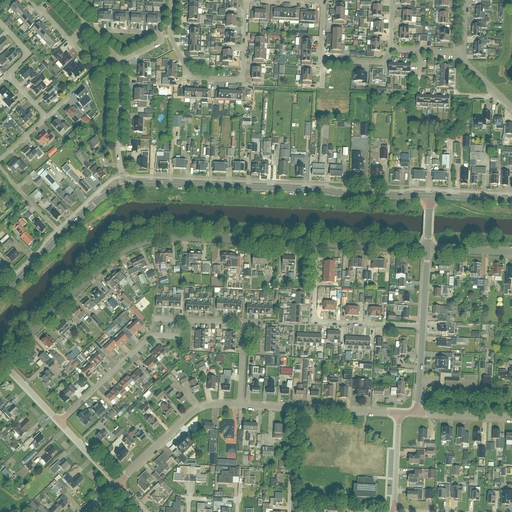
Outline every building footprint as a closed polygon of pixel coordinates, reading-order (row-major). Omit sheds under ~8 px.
[(411,3),(411,0),(402,0),(402,6),(408,6),(407,9),(409,9),(415,9),(415,3),(411,3)] [(14,14),(22,7),(19,4),(17,1),(10,9),(14,14)] [(336,11),(344,11),(345,2),(333,2),(333,8),(336,8),(336,11)] [(376,3),(371,2),(371,3),(369,2),(368,6),(373,6),(373,11),(381,12),(382,6),(376,6),(376,3)] [(449,2),(437,2),(436,2),(436,10),(443,11),(443,8),(449,8),(449,2)] [(490,9),(490,5),(482,5),(482,8),(476,8),(476,13),(485,14),(485,11),(488,11),(488,9),(490,9)] [(260,11),(260,20),(259,23),(268,23),(269,7),(266,6),(266,7),(263,7),(263,11),(260,11)] [(19,19),(27,12),(25,10),(24,10),(22,7),(14,14),(19,19)] [(279,21),(279,10),(277,10),(277,8),(271,7),(270,21),(279,21)] [(103,21),(104,13),(104,11),(100,11),(100,9),(95,9),(95,13),(96,13),(95,19),(98,19),(98,21),(103,21)] [(290,11),(290,22),(298,22),(299,9),(293,9),(293,11),(290,11)] [(417,9),(415,9),(409,9),(409,12),(403,12),(403,18),(412,18),(412,16),(416,16),(417,9)] [(443,14),(443,11),(436,10),(435,14),(436,14),(440,14),(440,17),(440,19),(448,20),(449,14),(443,14)] [(109,21),(111,21),(112,12),(112,11),(109,11),(109,13),(104,13),(103,21),(109,21)] [(260,20),(260,11),(254,11),(254,12),(251,12),(251,20),(260,20)] [(309,25),(309,13),(307,13),(307,11),(301,11),(300,24),(309,25)] [(368,17),(368,20),(370,20),(375,20),(375,17),(381,17),(381,12),(373,11),(368,11),(368,17)] [(24,24),(31,18),(29,15),(29,14),(27,12),(19,19),(24,24)] [(114,21),(114,23),(119,23),(120,12),(112,12),(111,21),(114,21)] [(125,24),(125,22),(128,22),(128,16),(128,13),(125,13),(125,12),(120,12),(119,23),(125,24)] [(309,13),(309,25),(317,25),(318,15),(318,13),(312,12),(312,14),(309,13)] [(131,22),(130,24),(136,24),(136,13),(131,13),(131,16),(128,16),(128,22),(131,22)] [(141,24),(141,23),(144,23),(144,14),(136,13),(136,24),(141,24)] [(485,17),(485,14),(476,13),(476,20),(481,20),(481,23),(490,23),(490,20),(488,20),(488,17),(485,17)] [(147,23),(147,25),(152,25),(152,14),(144,14),(144,23),(147,23)] [(161,14),(155,14),(152,14),(152,25),(157,25),(157,23),(160,24),(161,14)] [(200,15),(198,15),(189,15),(189,18),(188,17),(188,23),(199,24),(200,15)] [(347,16),(344,16),(335,16),(335,19),(333,19),(333,25),(344,25),(344,22),(346,22),(347,16)] [(31,18),(24,24),(29,30),(37,22),(34,20),(31,18)] [(412,23),(412,18),(403,18),(403,23),(409,23),(409,26),(414,27),(416,27),(420,27),(420,24),(412,23)] [(448,25),(448,20),(440,19),(440,20),(440,24),(435,24),(435,28),(437,28),(436,28),(437,28),(442,28),(442,25),(448,25)] [(377,20),(375,20),(370,20),(368,20),(367,23),(374,23),(374,29),(383,29),(383,24),(377,23),(377,20)] [(37,34),(44,27),(42,24),(40,21),(32,29),(37,34)] [(490,23),(481,23),(479,23),(479,26),(472,25),(472,31),(481,32),(481,29),(486,29),(486,23),(490,23)] [(409,26),(407,26),(406,29),(401,29),(400,35),(409,35),(410,30),(414,30),(414,27),(409,26)] [(42,39),(50,32),(47,30),(44,27),(37,34),(42,39)] [(190,30),(190,36),(198,36),(201,36),(201,27),(198,27),(191,27),(191,30),(190,30)] [(332,35),(341,35),(342,27),(334,27),(334,29),(333,29),(332,35)] [(444,31),(444,28),(442,28),(437,28),(436,28),(436,37),(450,37),(450,31),(444,31)] [(367,31),(367,37),(369,37),(374,38),(376,38),(377,35),(382,35),(383,29),(374,29),(374,32),(367,31)] [(224,34),(224,31),(218,30),(218,34),(221,34),(220,36),(225,36),(225,39),(235,40),(235,34),(224,34)] [(481,35),(481,32),(472,31),(472,38),(477,38),(477,41),(487,41),(487,38),(484,38),(484,35),(481,35)] [(46,44),(54,38),(51,35),(52,34),(50,32),(42,39),(46,44)] [(255,44),(264,44),(266,44),(266,43),(264,42),(265,36),(251,35),(251,41),(255,41),(255,44)] [(299,46),(311,47),(311,44),(312,44),(312,38),(299,37),(299,46)] [(374,41),(374,38),(369,37),(367,37),(367,41),(371,42),(371,46),(380,47),(380,41),(374,41)] [(54,38),(46,44),(51,50),(59,42),(57,40),(54,38)] [(0,53),(9,45),(4,39),(0,42),(0,53)] [(487,41),(477,41),(481,41),(481,44),(474,44),(474,49),(483,50),(484,47),(487,47),(487,45),(490,45),(490,41),(487,41)] [(330,49),(330,54),(333,55),(341,55),(344,55),(344,46),(341,46),(332,46),(332,49),(330,49)] [(374,52),(379,52),(380,47),(371,46),(367,46),(366,58),(373,58),(374,55),(374,52)] [(190,47),(189,53),(190,53),(190,56),(197,57),(197,53),(198,53),(198,52),(201,52),(201,48),(198,47),(190,47)] [(483,53),(483,50),(474,49),(474,56),(479,56),(479,59),(486,59),(486,53),(483,53)] [(64,56),(62,54),(63,54),(60,50),(53,57),(56,60),(57,59),(59,61),(58,62),(63,67),(71,59),(71,58),(71,57),(70,56),(69,55),(68,55),(67,54),(64,56)] [(10,63),(17,57),(12,51),(5,57),(3,55),(0,57),(0,65),(2,67),(5,63),(7,60),(10,63)] [(266,61),(266,55),(255,55),(255,57),(253,57),(253,63),(263,64),(263,61),(266,61)] [(222,57),(219,56),(219,63),(216,63),(216,66),(222,67),(222,62),(232,63),(232,57),(222,57)] [(310,66),(310,57),(302,57),(301,66),(310,66)] [(167,72),(176,72),(177,66),(169,66),(169,61),(163,61),(163,68),(167,68),(167,72)] [(64,71),(67,75),(70,78),(73,75),(76,78),(77,77),(79,77),(79,75),(84,70),(79,64),(77,66),(74,63),(71,65),(64,71)] [(138,72),(147,72),(147,69),(150,69),(150,63),(143,63),(143,66),(138,65),(138,72)] [(400,76),(400,65),(389,64),(389,76),(400,76)] [(252,74),(261,74),(261,66),(253,65),(253,68),(252,68),(252,74)] [(400,65),(400,76),(411,77),(411,65),(400,65)] [(437,77),(449,78),(449,67),(438,66),(437,77)] [(31,72),(27,68),(20,75),(25,80),(29,77),(32,79),(37,75),(32,70),(31,72)] [(303,76),(311,77),(312,71),(310,71),(311,68),(303,68),(303,76)] [(364,74),(364,71),(361,71),(361,72),(357,72),(357,73),(354,73),(353,82),(362,82),(362,84),(367,84),(368,74),(365,74),(364,74)] [(386,84),(386,78),(383,78),(383,73),(379,72),(379,71),(373,71),(373,81),(383,82),(382,84),(386,84)] [(147,76),(147,72),(138,72),(138,78),(142,79),(142,83),(149,83),(149,76),(147,76)] [(176,79),(176,72),(167,72),(167,75),(162,75),(162,85),(169,86),(170,79),(176,79)] [(260,83),(261,74),(252,74),(251,79),(253,80),(253,83),(260,83)] [(31,90),(36,96),(42,90),(43,91),(47,88),(42,83),(46,79),(42,75),(35,81),(37,84),(31,90)] [(300,76),(299,85),(302,85),(310,85),(310,82),(311,82),(311,77),(303,76),(300,76)] [(448,88),(449,78),(437,77),(437,88),(448,88)] [(134,96),(143,96),(143,93),(147,93),(147,87),(141,87),(141,90),(135,90),(134,96)] [(5,89),(4,89),(3,88),(3,89),(2,89),(2,90),(2,91),(2,92),(0,93),(0,94),(3,98),(3,97),(6,101),(4,103),(9,108),(15,103),(12,100),(14,97),(9,91),(9,92),(6,88),(5,89)] [(48,106),(57,98),(53,94),(55,92),(51,88),(46,93),(49,95),(43,100),(48,106)] [(88,95),(83,89),(81,91),(80,91),(79,91),(78,91),(77,92),(77,93),(78,94),(75,96),(80,101),(78,103),(83,108),(91,101),(86,96),(88,95)] [(235,105),(240,106),(241,102),(241,103),(245,103),(245,101),(244,101),(245,90),(242,89),(242,91),(239,91),(239,92),(236,92),(235,102),(235,105)] [(190,100),(190,90),(184,90),(184,91),(181,91),(181,90),(178,90),(178,98),(184,98),(184,99),(190,100)] [(208,91),(202,91),(201,100),(201,103),(207,104),(207,100),(207,99),(210,99),(211,91),(208,91)] [(224,101),(224,92),(219,91),(219,92),(216,92),(215,99),(218,100),(218,101),(224,101)] [(143,99),(143,96),(134,96),(134,102),(140,102),(140,108),(146,109),(147,99),(143,99)] [(427,108),(428,97),(417,96),(417,98),(417,108),(427,108)] [(438,109),(439,97),(428,97),(427,108),(438,109)] [(439,97),(438,109),(449,109),(450,98),(439,97)] [(245,107),(245,110),(249,110),(249,116),(243,116),(243,118),(251,119),(251,110),(249,110),(250,108),(245,107)] [(26,113),(21,108),(16,112),(21,118),(20,119),(25,124),(33,117),(28,112),(26,113)] [(74,113),(70,108),(68,110),(66,110),(66,111),(66,112),(65,113),(72,120),(75,118),(78,121),(83,117),(77,110),(74,113)] [(478,125),(478,129),(482,129),(483,125),(486,126),(486,122),(490,122),(490,113),(483,113),(483,117),(475,117),(475,125),(478,125)] [(2,122),(4,124),(10,118),(8,116),(2,122)] [(87,125),(90,122),(85,116),(82,119),(87,125)] [(172,117),(171,127),(180,128),(181,117),(172,117)] [(501,118),(498,118),(495,118),(494,126),(497,127),(497,129),(502,129),(503,122),(501,122),(501,118)] [(18,127),(12,120),(8,124),(14,131),(18,127)] [(63,125),(58,120),(51,126),(59,134),(63,130),(65,132),(70,128),(65,123),(63,125)] [(142,133),(143,121),(133,120),(133,125),(134,125),(134,133),(142,133)] [(504,126),(503,138),(507,139),(507,138),(511,139),(511,135),(511,124),(506,124),(506,127),(504,126)] [(54,138),(49,132),(46,135),(44,133),(40,136),(41,136),(39,137),(36,140),(40,145),(43,142),(44,143),(46,141),(48,143),(54,138)] [(94,148),(100,144),(95,137),(89,142),(94,148)] [(289,151),(289,146),(281,145),(281,151),(280,151),(280,159),(289,159),(290,151),(289,151)] [(482,153),(482,146),(471,146),(470,166),(475,166),(475,161),(480,161),(481,153),(482,153)] [(35,151),(30,151),(27,148),(22,153),(30,162),(36,156),(39,159),(44,155),(38,149),(35,151)] [(74,155),(76,157),(79,160),(83,165),(87,162),(81,155),(83,154),(80,150),(74,155)] [(363,171),(363,165),(362,165),(362,160),(360,160),(360,152),(352,152),(352,160),(353,160),(353,171),(355,171),(356,173),(358,173),(360,171),(363,171)] [(136,169),(146,170),(147,163),(148,164),(148,158),(148,153),(142,153),(143,153),(142,160),(139,159),(138,159),(138,167),(139,167),(139,169),(136,169)] [(167,170),(167,164),(169,164),(170,153),(163,153),(156,153),(156,166),(155,166),(155,170),(167,170)] [(296,165),(296,177),(296,178),(299,178),(299,177),(302,177),(303,169),(302,169),(302,161),(305,161),(306,157),(292,156),(291,165),(296,165)] [(18,163),(15,159),(10,164),(7,167),(13,173),(19,168),(22,172),(27,167),(21,160),(18,163)] [(192,163),(192,168),(193,168),(193,172),(199,172),(200,163),(200,160),(194,160),(194,163),(192,163)] [(280,163),(279,176),(287,177),(287,163),(280,163)] [(99,171),(95,166),(90,171),(94,176),(97,174),(101,180),(106,176),(101,170),(99,171)] [(371,172),(371,176),(372,176),(372,180),(378,181),(378,173),(382,174),(382,169),(378,168),(374,168),(372,168),(371,172)] [(486,175),(486,168),(472,168),(472,174),(471,177),(471,185),(477,185),(477,182),(478,182),(478,175),(486,175)] [(498,186),(499,177),(499,174),(496,174),(496,168),(490,168),(490,176),(491,176),(491,185),(498,186)] [(84,181),(83,182),(71,170),(67,174),(77,185),(78,184),(79,186),(86,194),(91,189),(84,181)] [(400,182),(400,174),(400,170),(390,170),(390,175),(393,176),(393,181),(400,182)] [(28,175),(32,180),(37,176),(33,171),(28,175)] [(38,187),(43,182),(39,178),(34,183),(38,187)] [(63,193),(59,189),(55,192),(59,196),(63,201),(66,204),(67,203),(70,207),(76,202),(65,191),(63,193)] [(36,200),(41,195),(36,190),(31,195),(36,200)] [(62,204),(56,198),(51,202),(57,209),(62,214),(65,212),(65,213),(67,211),(67,210),(62,204)] [(59,219),(61,217),(60,217),(61,216),(52,207),(48,211),(50,214),(56,221),(58,218),(59,219)] [(33,216),(28,211),(24,214),(29,220),(33,216)] [(23,227),(26,224),(22,219),(18,222),(23,227)] [(38,223),(35,220),(32,223),(35,226),(34,226),(37,229),(36,229),(38,231),(39,230),(41,233),(42,233),(43,233),(44,232),(44,231),(47,228),(40,221),(38,223)] [(16,230),(18,232),(23,237),(21,238),(28,246),(29,245),(29,246),(31,244),(34,241),(27,233),(26,234),(21,229),(19,227),(16,230)] [(10,246),(14,242),(10,238),(2,245),(5,248),(9,244),(10,246)] [(12,262),(19,256),(14,250),(6,257),(12,262)] [(159,255),(156,256),(156,266),(160,266),(160,269),(166,269),(166,268),(166,264),(166,259),(166,252),(159,252),(159,255)] [(195,260),(195,253),(189,252),(188,259),(182,259),(182,267),(188,267),(189,264),(195,264),(195,260)] [(228,261),(228,268),(239,269),(240,262),(240,258),(235,257),(235,255),(228,254),(228,261)] [(137,260),(140,266),(142,269),(147,267),(145,263),(142,257),(137,260)] [(139,266),(140,266),(137,260),(131,263),(134,269),(129,271),(131,276),(142,271),(139,266)] [(406,276),(406,266),(403,266),(403,260),(396,260),(396,275),(406,276)] [(466,275),(466,269),(463,269),(463,263),(457,263),(456,273),(462,273),(462,275),(466,275)] [(447,274),(450,274),(450,264),(440,264),(440,271),(444,272),(444,275),(447,275),(447,274)] [(471,272),(470,278),(471,278),(471,283),(474,283),(474,286),(478,286),(478,280),(478,278),(480,278),(480,276),(480,265),(478,265),(478,264),(475,264),(475,265),(474,265),(474,269),(471,269),(471,272)] [(499,266),(499,265),(495,265),(495,266),(493,266),(492,275),(492,277),(501,278),(501,271),(503,271),(503,267),(499,266)] [(155,276),(155,275),(153,271),(146,274),(148,279),(155,276)] [(115,282),(118,285),(124,280),(125,281),(127,278),(123,274),(121,272),(117,275),(115,272),(110,277),(115,282)] [(141,285),(147,283),(143,275),(137,277),(141,285)] [(110,277),(106,281),(111,286),(113,289),(115,287),(119,291),(119,290),(120,291),(122,289),(118,285),(115,282),(110,277)] [(454,290),(454,287),(441,286),(441,290),(435,290),(434,298),(440,298),(441,295),(447,296),(447,290),(454,290)] [(96,290),(91,295),(93,297),(91,299),(97,305),(105,297),(102,294),(101,295),(96,290)] [(406,292),(401,292),(398,291),(398,296),(401,296),(404,296),(403,302),(409,303),(409,295),(406,295),(406,292)] [(129,306),(133,302),(125,293),(121,297),(124,300),(129,306)] [(91,304),(86,299),(81,304),(86,309),(87,308),(89,311),(93,308),(93,309),(96,306),(93,302),(91,304)] [(112,300),(108,303),(114,310),(118,306),(112,300)] [(141,321),(144,318),(133,306),(130,309),(141,321)] [(398,306),(398,312),(403,312),(402,319),(408,319),(408,311),(407,311),(407,307),(398,306)] [(433,315),(439,315),(447,315),(447,312),(452,312),(452,308),(440,307),(434,307),(433,315)] [(81,313),(76,309),(71,314),(76,318),(80,321),(86,315),(83,311),(81,313)] [(98,326),(102,323),(94,315),(91,318),(98,326)] [(129,323),(138,332),(142,328),(138,324),(141,322),(136,317),(134,319),(136,322),(133,324),(131,322),(129,323)] [(59,325),(66,333),(68,331),(71,334),(73,332),(70,329),(63,321),(59,325)] [(113,325),(109,328),(111,331),(117,325),(115,323),(113,325)] [(127,330),(126,331),(128,334),(129,332),(133,336),(138,332),(129,323),(128,325),(130,327),(127,330)] [(63,335),(66,333),(59,325),(54,330),(61,337),(64,340),(66,338),(63,335)] [(266,335),(276,335),(276,334),(276,331),(279,331),(279,328),(276,328),(276,329),(272,329),(272,325),(267,325),(267,329),(266,329),(266,335)] [(446,326),(439,326),(439,332),(446,333),(446,332),(448,332),(448,335),(454,335),(454,327),(452,327),(446,327),(446,326)] [(116,336),(124,345),(128,340),(123,334),(120,337),(117,334),(116,336)] [(119,349),(124,345),(116,336),(114,337),(117,340),(114,343),(118,346),(117,347),(119,349)] [(49,339),(46,337),(45,338),(44,338),(42,339),(42,340),(41,342),(45,347),(46,346),(49,349),(55,343),(50,338),(49,339)] [(114,343),(112,340),(109,343),(107,340),(105,342),(113,351),(117,347),(118,346),(114,343)] [(438,341),(438,347),(442,347),(442,351),(451,351),(451,348),(452,342),(447,341),(438,341)] [(113,351),(105,342),(101,346),(98,344),(96,342),(94,344),(98,348),(103,353),(105,351),(109,355),(113,351)] [(155,350),(163,359),(165,357),(162,354),(165,352),(167,354),(170,352),(165,347),(163,349),(159,346),(155,350)] [(77,348),(69,355),(73,360),(81,353),(77,348)] [(405,355),(406,356),(406,349),(399,349),(394,348),(393,356),(398,357),(398,359),(404,359),(405,355)] [(91,356),(99,364),(103,360),(100,356),(102,354),(97,349),(95,351),(98,354),(95,357),(92,354),(91,356)] [(161,360),(163,359),(155,350),(150,354),(152,356),(156,360),(159,357),(161,360)] [(55,355),(52,352),(49,354),(50,355),(53,358),(56,361),(60,357),(57,354),(55,355)] [(37,357),(33,353),(31,356),(30,355),(29,355),(28,355),(25,357),(26,359),(25,359),(30,365),(35,360),(34,359),(37,357)] [(44,364),(50,359),(48,356),(44,353),(38,358),(44,364)] [(437,364),(437,370),(441,370),(441,374),(452,375),(452,370),(450,370),(450,359),(452,359),(452,355),(442,354),(441,358),(437,358),(437,364)] [(60,357),(56,361),(61,365),(65,361),(61,356),(60,357)] [(95,368),(99,364),(91,356),(89,357),(91,360),(89,362),(91,365),(91,364),(94,368),(95,368)] [(158,362),(156,360),(152,356),(148,360),(156,369),(158,367),(155,365),(158,362)] [(49,368),(54,364),(51,360),(50,359),(45,364),(49,368)] [(155,371),(156,369),(148,360),(144,365),(148,369),(146,371),(149,375),(152,373),(149,370),(152,368),(155,371)] [(74,369),(78,365),(74,361),(70,365),(74,369)] [(88,362),(84,366),(92,375),(97,370),(95,368),(94,368),(91,364),(91,365),(89,362),(88,362)] [(200,373),(207,369),(203,362),(195,366),(199,373),(199,372),(200,373)] [(492,378),(492,374),(492,366),(489,365),(487,365),(487,378),(483,378),(483,384),(491,384),(491,378),(492,378)] [(88,379),(92,375),(84,366),(82,367),(85,370),(82,373),(88,379)] [(280,369),(280,376),(293,377),(293,369),(280,369)] [(511,369),(510,370),(509,374),(505,374),(506,371),(500,371),(499,378),(501,378),(501,380),(507,380),(507,381),(511,381),(511,376),(511,375),(511,369)] [(48,387),(52,383),(51,381),(52,380),(51,379),(54,376),(48,370),(45,373),(46,375),(41,379),(44,382),(44,383),(44,384),(47,387),(48,387)] [(138,370),(134,374),(142,383),(143,381),(146,379),(148,376),(145,372),(143,374),(138,370)] [(351,381),(351,372),(344,371),(343,381),(351,381)] [(182,385),(188,382),(184,373),(178,376),(182,385)] [(140,384),(142,383),(134,374),(129,378),(133,382),(135,384),(138,382),(140,384)] [(460,379),(451,379),(451,375),(441,374),(440,384),(446,384),(446,387),(459,388),(460,379)] [(163,384),(169,377),(168,375),(161,382),(163,384)] [(223,384),(222,391),(229,392),(230,385),(230,376),(223,375),(223,384)] [(129,378),(127,376),(123,380),(131,389),(133,387),(130,384),(133,382),(129,378)] [(217,384),(218,379),(216,378),(208,377),(207,390),(215,391),(215,384),(217,384)] [(129,390),(131,389),(123,380),(118,384),(121,387),(118,389),(124,395),(127,393),(124,390),(127,388),(129,390)] [(193,393),(200,390),(195,380),(189,383),(193,393)] [(323,380),(322,394),(325,394),(325,398),(328,399),(328,398),(332,398),(333,388),(332,387),(332,383),(330,383),(330,381),(323,380)] [(275,390),(274,390),(274,388),(274,382),(273,382),(273,381),(270,381),(269,382),(267,382),(267,387),(267,389),(266,393),(266,394),(274,394),(274,393),(275,394),(275,390)] [(361,396),(362,381),(353,381),(353,390),(356,390),(356,396),(361,396)] [(362,381),(361,396),(367,396),(367,391),(370,391),(371,381),(363,381),(362,381)] [(258,387),(258,383),(253,382),(253,386),(252,386),(251,393),(259,394),(259,387),(258,387)] [(292,389),(292,382),(288,382),(287,385),(283,384),(283,388),(281,388),(281,395),(288,395),(289,389),(292,389)] [(65,404),(70,399),(69,398),(77,391),(71,385),(63,393),(65,394),(60,399),(65,404)] [(169,398),(175,393),(170,387),(164,392),(169,398)] [(347,399),(348,388),(340,388),(339,398),(347,399)] [(404,396),(404,389),(397,389),(391,388),(390,392),(396,393),(396,391),(397,391),(396,395),(398,395),(398,399),(402,399),(402,396),(404,396)] [(124,395),(118,389),(116,391),(114,389),(109,393),(118,401),(119,400),(117,397),(119,395),(122,398),(124,395)] [(158,401),(164,395),(160,391),(154,397),(158,401)] [(116,403),(118,401),(109,393),(105,397),(111,403),(113,400),(116,403)] [(181,395),(179,394),(176,397),(178,399),(177,400),(181,404),(186,399),(182,395),(181,395)] [(99,403),(91,410),(98,417),(106,411),(99,403)] [(164,412),(163,412),(165,414),(163,416),(166,419),(168,417),(173,412),(171,410),(172,409),(169,406),(170,406),(168,407),(165,404),(165,403),(160,408),(164,412)] [(143,415),(150,408),(146,404),(139,410),(143,415)] [(118,415),(121,412),(116,406),(112,409),(118,415)] [(8,412),(5,409),(1,413),(9,420),(12,417),(14,415),(16,417),(20,414),(17,412),(18,411),(17,411),(18,410),(16,408),(15,409),(13,407),(8,412)] [(84,414),(83,413),(78,418),(81,422),(84,426),(85,425),(85,426),(86,425),(87,426),(90,423),(90,422),(90,421),(89,419),(92,417),(86,411),(84,414)] [(155,420),(151,417),(146,421),(150,425),(154,430),(159,425),(155,420)] [(18,423),(14,427),(12,429),(16,433),(20,437),(21,438),(24,435),(26,433),(27,432),(26,431),(25,431),(31,425),(27,421),(21,426),(18,423)] [(217,443),(217,431),(213,431),(213,425),(209,424),(209,422),(202,422),(202,427),(204,428),(204,430),(209,431),(209,443),(217,443)] [(233,439),(233,430),(233,423),(222,423),(221,434),(225,434),(225,439),(233,439)] [(249,442),(249,446),(254,447),(254,438),(253,438),(253,434),(253,432),(257,432),(257,424),(251,424),(250,442),(249,442)] [(281,434),(282,426),(275,426),(275,432),(274,432),(273,439),(282,439),(283,434),(281,434)] [(120,427),(113,434),(117,439),(124,431),(120,427)] [(452,442),(452,436),(453,430),(449,430),(449,429),(443,429),(442,436),(441,436),(441,442),(446,443),(446,442),(452,442)] [(460,445),(461,444),(464,444),(464,448),(468,448),(469,433),(465,433),(465,430),(458,429),(457,439),(456,439),(456,445),(460,445)] [(427,439),(427,430),(419,430),(419,443),(423,443),(424,439),(427,439)] [(473,437),(473,442),(481,443),(481,438),(481,435),(480,435),(480,430),(474,430),(474,437),(473,437)] [(107,434),(104,431),(102,433),(101,432),(96,437),(101,442),(106,437),(105,436),(107,434)] [(503,449),(503,445),(504,438),(500,438),(500,431),(493,431),(493,439),(498,440),(497,445),(497,449),(503,449)] [(141,434),(139,432),(135,436),(137,438),(141,442),(146,438),(142,433),(141,434)] [(185,434),(173,445),(181,454),(182,454),(183,455),(191,447),(196,442),(198,441),(198,440),(190,432),(186,436),(185,434)] [(42,445),(45,442),(45,441),(43,439),(44,439),(39,434),(34,440),(35,442),(32,445),(34,447),(33,448),(36,451),(40,447),(38,444),(40,442),(42,445)] [(129,448),(135,443),(128,436),(122,442),(125,445),(126,445),(129,448)] [(427,450),(434,451),(435,451),(436,442),(425,441),(425,448),(427,448),(427,450)] [(11,447),(15,452),(20,447),(16,443),(11,447)] [(209,448),(209,454),(211,454),(216,454),(217,444),(209,444),(209,448)] [(226,454),(229,454),(236,455),(237,446),(226,446),(226,454)] [(53,449),(51,447),(45,453),(47,454),(42,460),(46,464),(52,458),(50,457),(53,454),(54,455),(57,452),(54,448),(53,449)] [(120,450),(115,454),(118,457),(116,459),(120,462),(126,457),(129,454),(128,452),(123,447),(120,450)] [(273,457),(274,448),(263,448),(262,457),(273,457)] [(30,460),(37,454),(34,451),(27,457),(30,460)] [(419,460),(424,460),(424,453),(418,452),(417,457),(410,457),(409,464),(419,465),(419,460)] [(168,467),(165,464),(170,460),(164,454),(154,463),(157,466),(157,467),(158,468),(155,470),(156,472),(155,473),(159,476),(165,471),(168,467)] [(177,458),(181,463),(183,465),(188,460),(183,455),(182,454),(181,454),(177,458)] [(33,465),(30,461),(25,466),(30,472),(33,469),(31,466),(33,465)] [(61,464),(58,462),(50,470),(55,475),(61,469),(64,472),(70,466),(64,461),(61,464)] [(190,475),(190,468),(180,468),(180,474),(174,474),(174,481),(184,482),(184,479),(184,478),(184,475),(190,475)] [(190,468),(190,475),(196,476),(196,479),(196,482),(206,483),(206,475),(200,475),(201,469),(190,468)] [(239,474),(239,468),(236,468),(236,469),(229,469),(229,472),(225,472),(224,476),(221,476),(218,476),(218,484),(233,484),(233,478),(236,478),(236,474),(239,474)] [(250,475),(250,471),(242,470),(242,478),(245,478),(245,485),(255,485),(255,478),(249,478),(249,475),(250,475)] [(283,485),(284,475),(281,475),(281,470),(275,470),(275,474),(276,474),(276,480),(271,480),(271,487),(276,487),(276,485),(283,485)] [(421,480),(422,471),(415,471),(415,476),(409,476),(409,484),(418,484),(418,480),(421,480)] [(146,481),(151,477),(146,472),(138,479),(140,481),(138,482),(138,486),(144,492),(151,486),(146,481)] [(159,483),(162,480),(155,473),(152,475),(159,483)] [(68,475),(67,476),(64,479),(73,490),(77,486),(83,480),(79,476),(73,481),(68,475)] [(373,487),(373,479),(357,478),(357,486),(354,485),(353,498),(358,498),(358,502),(370,503),(370,499),(375,499),(376,487),(373,487)] [(66,486),(62,481),(60,479),(57,483),(63,489),(66,486)] [(58,493),(62,489),(57,484),(53,488),(58,493)] [(450,493),(450,486),(443,486),(443,491),(439,490),(438,499),(445,500),(446,493),(450,493)] [(170,497),(161,487),(156,492),(150,497),(157,504),(162,500),(164,502),(170,497)] [(463,493),(463,488),(452,487),(451,493),(455,494),(454,500),(455,500),(455,502),(458,502),(458,500),(461,500),(462,493),(463,493)] [(479,501),(480,493),(476,493),(476,488),(470,488),(469,494),(473,494),(472,501),(479,501)] [(408,493),(408,500),(418,501),(420,501),(420,497),(422,497),(423,490),(416,490),(416,493),(408,493)] [(501,497),(502,497),(502,505),(505,505),(505,506),(506,506),(506,505),(509,505),(509,502),(511,501),(511,491),(501,491),(501,497)] [(499,500),(499,493),(492,492),(492,496),(488,495),(488,505),(495,505),(495,500),(499,500)] [(270,507),(273,507),(275,507),(275,504),(282,504),(283,494),(275,493),(275,499),(272,499),(270,499),(270,506),(270,507)] [(58,504),(56,506),(61,511),(66,507),(66,506),(67,505),(68,504),(67,502),(69,501),(64,496),(63,496),(56,502),(58,504)] [(180,511),(181,500),(175,500),(175,503),(173,503),(173,509),(168,509),(166,508),(165,511),(180,511)] [(31,511),(35,511),(38,510),(32,503),(31,504),(27,507),(31,511)]
